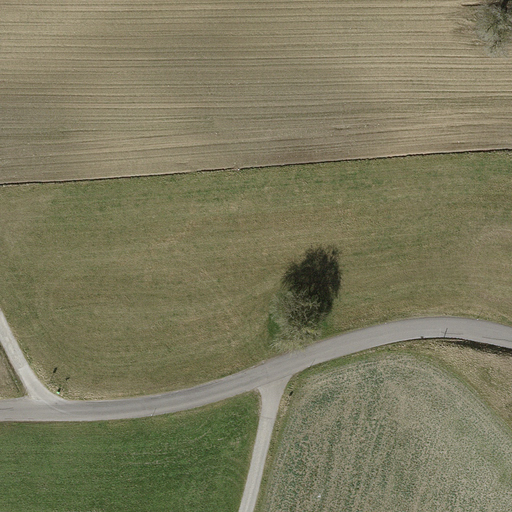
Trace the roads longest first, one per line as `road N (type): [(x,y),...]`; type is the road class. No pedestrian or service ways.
road 1 (tertiary): [(511,340),(433,328),(359,341),(199,398),(126,411),(0,411)]
road 2 (track): [(246,511),(273,396),(270,372)]
